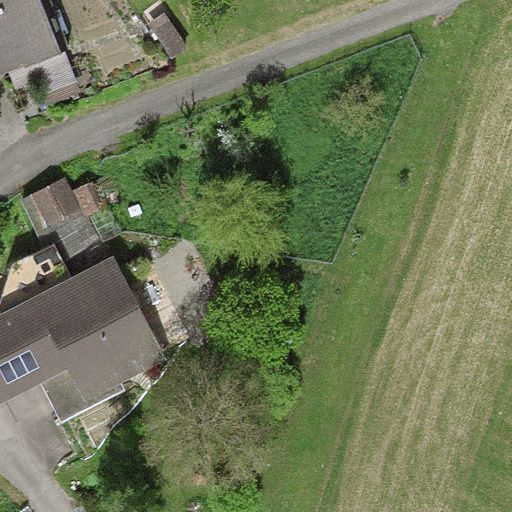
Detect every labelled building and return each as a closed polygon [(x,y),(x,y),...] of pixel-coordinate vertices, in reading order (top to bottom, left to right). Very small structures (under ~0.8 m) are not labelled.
[(0,0),(0,76),(10,73),(62,52),(41,0),(0,0)] [(189,48),(165,13),(149,23),(173,58),(189,48)] [(65,51),(62,52),(10,73),(18,93),(37,85),(46,106),(82,91),(65,51)] [(64,179),(20,202),(38,236),(82,213),(64,179)] [(0,304),(0,401),(42,380),(61,420),(127,390),(122,380),(166,359),(112,255),(72,278),(55,241),(12,264),(0,304)]
